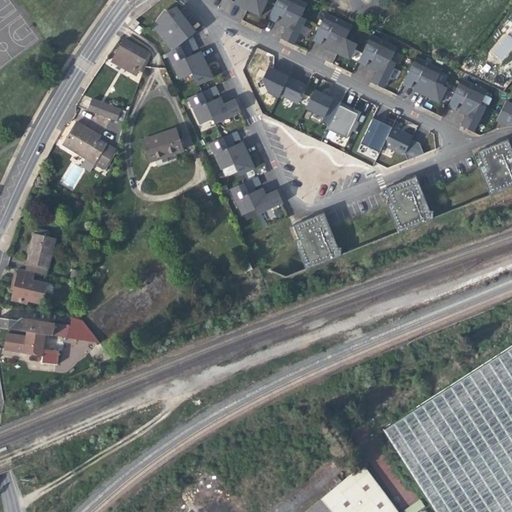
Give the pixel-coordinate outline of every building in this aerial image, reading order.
[(234,0),(234,1),(241,5),(240,6),(252,12),(259,16),(266,0),(234,0)] [(307,4),(299,0),(275,0),(274,4),(285,9),(282,16),(279,23),(286,27),(280,38),(287,41),(293,44),(306,18),(300,16),(307,4)] [(285,9),(274,4),(267,18),(271,20),(275,22),(279,14),(282,16),(285,9)] [(158,25),(154,28),(171,50),(179,45),(191,35),(182,24),(170,33),(168,30),(184,18),(176,7),(167,11),(161,13),(158,17),(155,21),(158,25)] [(352,25),(325,12),(319,26),(330,31),(327,38),(324,45),(331,48),(330,49),(339,54),(349,59),(357,43),(346,38),(352,25)] [(195,32),(184,18),(168,30),(170,33),(182,24),(191,35),(195,32)] [(129,27),(133,30),(139,23),(134,19),(129,27)] [(324,37),(327,38),(330,31),(319,26),(312,39),(318,42),(320,43),(324,37)] [(500,61),(511,49),(511,39),(506,33),(489,50),(500,61)] [(397,47),(370,34),(364,47),(375,53),(372,59),(369,66),(376,70),(370,81),(377,85),(383,87),(396,62),(391,59),(397,47)] [(191,35),(179,45),(185,58),(192,55),(190,52),(197,49),(194,42),(191,35)] [(136,75),(148,53),(125,39),(119,49),(114,58),(126,65),(124,68),(136,75)] [(332,64),(337,54),(314,43),(309,53),(332,64)] [(171,50),(166,53),(179,79),(192,74),(197,85),(212,78),(208,68),(204,58),(202,59),(198,52),(192,55),(185,58),(179,45),(171,50)] [(369,58),(372,59),(375,53),(364,47),(358,61),(362,63),(366,65),(369,58)] [(442,68),(415,56),(409,69),(420,74),(417,81),(414,88),(421,91),(421,93),(429,97),(440,102),(447,87),(436,81),(442,68)] [(112,61),(124,68),(126,65),(114,58),(112,61)] [(256,117),(263,114),(240,63),(233,66),(256,117)] [(273,68),(264,64),(256,82),(274,91),(282,73),(273,68)] [(417,81),(420,74),(409,69),(402,83),(409,86),(411,87),(414,80),(417,81)] [(444,84),(447,75),(440,72),(437,81),(444,84)] [(297,81),(288,77),(280,94),(298,103),(306,85),(297,81)] [(465,127),(474,131),(486,105),(481,103),(487,90),(461,78),(455,91),(466,96),(463,103),(459,110),(466,113),(461,125),(465,127)] [(135,88),(128,85),(120,103),(127,106),(135,88)] [(215,86),(201,92),(206,103),(213,100),(211,97),(218,93),(216,89),(215,86)] [(327,96),(314,90),(306,108),(324,116),(322,120),(329,124),(340,102),(327,96)] [(459,101),(463,103),(466,96),(455,91),(448,104),(456,108),(459,101)] [(213,119),(206,103),(201,92),(188,98),(200,125),(213,119)] [(213,100),(206,103),(213,119),(215,123),(241,112),(237,103),(235,99),(223,104),(220,97),(213,100)] [(93,99),(89,110),(116,120),(120,109),(93,99)] [(511,102),(506,99),(496,119),(506,124),(511,121),(511,102)] [(348,105),(340,102),(329,124),(327,128),(346,137),(358,113),(352,111),(347,108),(348,105)] [(381,122),(373,118),(361,143),(380,152),(383,145),(392,127),(381,122)] [(63,144),(87,159),(89,156),(97,161),(107,144),(99,139),(101,136),(77,122),(71,131),(63,144)] [(402,132),(392,127),(383,145),(402,153),(405,152),(412,136),(402,132)] [(142,140),(145,148),(150,146),(155,160),(183,150),(175,129),(142,140)] [(234,164),(227,149),(226,145),(233,142),(239,139),(239,137),(236,131),(209,144),(221,170),(234,164)] [(487,173),(495,193),(511,185),(511,147),(510,143),(503,146),(501,141),(494,144),(477,151),(483,164),(479,166),(483,175),(487,173)] [(234,146),(227,149),(234,164),(239,175),(255,168),(251,160),(246,149),(244,149),(241,142),(234,146)] [(150,162),(155,160),(150,146),(145,148),(148,155),(150,162)] [(473,152),(479,166),(483,164),(477,151),(473,152)] [(487,173),(483,175),(491,195),(495,193),(487,173)] [(257,176),(243,183),(248,194),(255,191),(254,188),(261,184),(258,179),(257,176)] [(395,210),(403,230),(434,218),(433,217),(433,210),(430,210),(418,180),(411,183),(409,178),(399,182),(386,188),(391,201),(388,203),(387,203),(390,212),(395,210)] [(242,215),(255,209),(248,194),(243,183),(230,189),(242,215)] [(255,191),(248,194),(255,209),(258,214),(283,202),(280,195),(277,190),(266,195),(262,188),(255,191)] [(382,189),(388,203),(391,201),(386,188),(382,189)] [(265,211),(267,219),(280,216),(279,208),(265,211)] [(395,210),(390,212),(399,232),(403,230),(395,210)] [(325,213),(317,216),(319,221),(327,218),(325,213)] [(310,218),(294,225),(299,239),(295,240),(298,249),(303,247),(311,267),(342,255),(341,254),(342,247),(339,247),(327,218),(319,221),(317,216),(310,218)] [(289,226),(295,240),(299,239),(294,225),(289,226)] [(39,229),(37,234),(50,237),(51,232),(39,229)] [(30,251),(25,270),(35,272),(46,275),(55,238),(50,237),(37,234),(34,233),(30,251)] [(303,247),(298,249),(306,269),(311,267),(303,247)] [(33,278),(35,272),(25,270),(18,268),(15,282),(13,290),(16,291),(14,301),(27,305),(28,301),(42,304),(47,282),(33,278)] [(80,271),(72,269),(70,277),(78,279),(80,271)] [(0,328),(27,332),(45,335),(53,336),(55,323),(20,318),(20,320),(0,317),(0,328)] [(55,322),(55,323),(53,336),(67,338),(69,324),(55,322)] [(45,335),(27,332),(27,336),(6,333),(5,341),(4,349),(43,355),(43,349),(45,335)] [(59,351),(43,349),(43,355),(41,362),(43,362),(57,364),(59,351)] [(511,355),(501,363),(511,380),(511,355)] [(511,511),(511,381),(501,363),(380,434),(400,465),(426,504),(431,511),(511,511)] [(321,497),(333,511),(399,511),(363,463),(321,497)] [(333,511),(321,497),(302,511),(333,511)]
